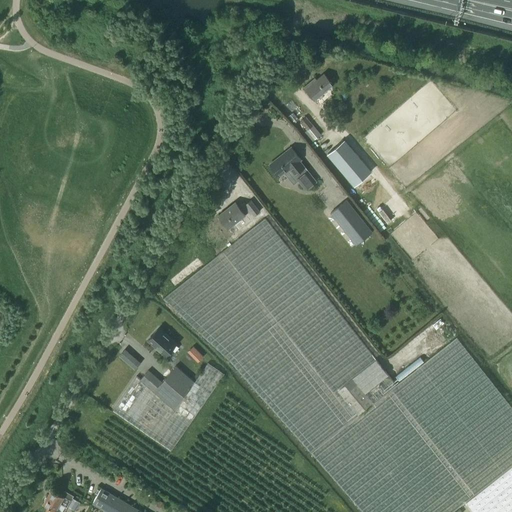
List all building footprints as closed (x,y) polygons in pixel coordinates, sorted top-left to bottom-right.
[(333,76),(329,80),(324,73),(312,83),(311,81),(304,87),(315,100),(331,86),(336,92),(343,86),(333,76)] [(307,130),(313,125),(306,117),(300,121),(307,130)] [(354,185),(370,172),(343,140),(327,154),(354,185)] [(299,161),(300,159),(291,148),(270,164),(279,176),(285,172),(294,183),(298,180),(306,189),(315,181),(307,171),(306,172),(303,168),(304,167),(299,161)] [(244,203),(238,207),(235,202),(218,216),(228,228),(245,215),(250,211),(253,215),(259,211),(250,200),(245,204),(244,203)] [(356,244),(371,232),(346,200),(330,213),(356,244)] [(396,385),(376,359),(265,218),(163,299),(228,359),(310,452),(311,452),(362,511),(453,511),(464,503),(511,465),(511,408),(456,337),(396,385)] [(147,340),(165,356),(176,344),(158,328),(147,340)] [(198,361),(204,355),(194,345),(188,350),(198,361)] [(206,363),(193,381),(174,409),(154,392),(136,376),(113,410),(171,450),(223,374),(206,363)] [(174,409),(193,381),(176,366),(154,392),(174,409)] [(511,511),(511,465),(464,503),(471,511),(511,511)] [(141,511),(101,488),(92,503),(107,511),(141,511)] [(48,507),(45,511),(61,511),(65,507),(66,508),(73,496),(64,491),(62,496),(51,490),(43,504),(48,507)]
